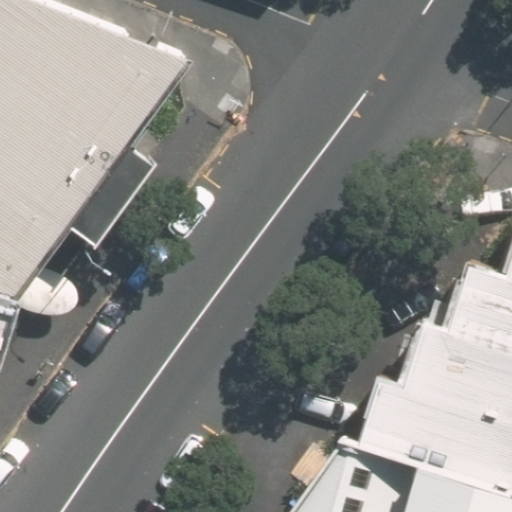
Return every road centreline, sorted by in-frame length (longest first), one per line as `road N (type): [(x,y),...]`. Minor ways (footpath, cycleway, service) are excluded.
road 1 (secondary): [(397,47),(58,511)]
road 2 (residential): [(397,47),(249,0)]
road 3 (residential): [(511,95),(397,47)]
